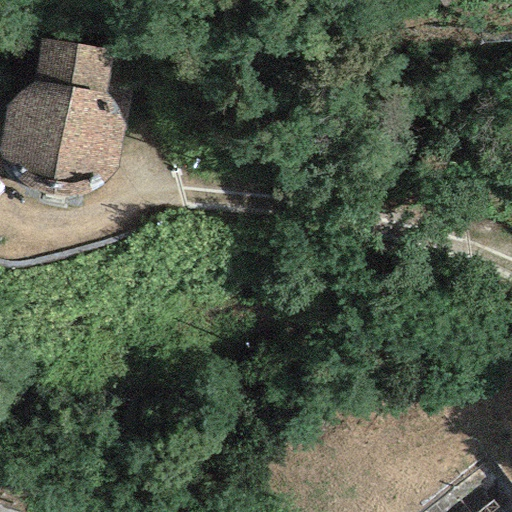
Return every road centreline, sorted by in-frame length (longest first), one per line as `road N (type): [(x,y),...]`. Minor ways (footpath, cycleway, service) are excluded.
road 1 (track): [(142,203),(222,205),(511,273)]
road 2 (motorway): [(364,0),(511,145)]
